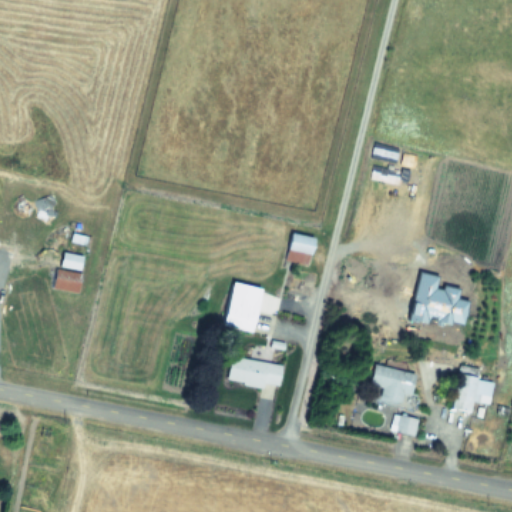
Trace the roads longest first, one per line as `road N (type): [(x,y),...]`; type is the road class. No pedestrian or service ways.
road 1 (residential): [(511,488),(0,388)]
road 2 (residential): [(284,445),(391,0)]
